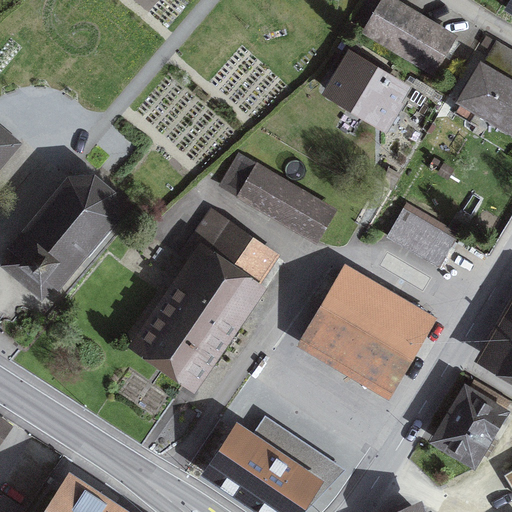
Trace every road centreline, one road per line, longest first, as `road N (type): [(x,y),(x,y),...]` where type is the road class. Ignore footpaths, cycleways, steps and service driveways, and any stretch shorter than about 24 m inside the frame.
road 1 (tertiary): [(353,511),(511,259)]
road 2 (primary): [(192,511),(0,385)]
